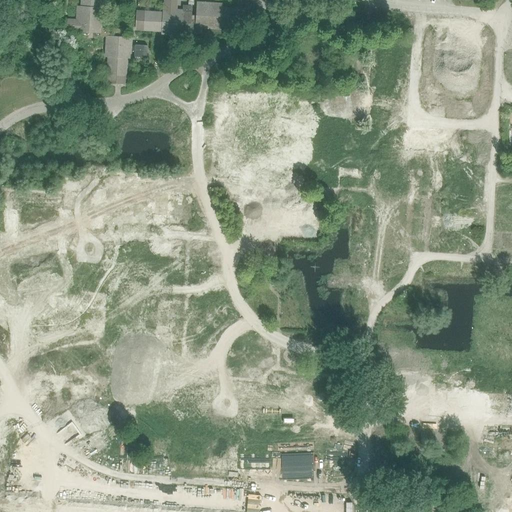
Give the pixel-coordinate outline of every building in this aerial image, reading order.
[(65,20),(65,30),(82,31),(82,40),(96,41),(96,36),(96,32),(113,33),(114,28),(108,28),(101,28),(101,15),(99,14),(99,7),(99,0),(81,0),(81,8),(79,8),(79,11),(78,15),(80,15),(79,20),(65,19),(65,20)] [(138,11),(137,29),(163,31),(169,31),(169,34),(182,35),(182,32),(183,23),(183,17),(183,10),(177,10),(177,0),(165,0),(164,11),(164,13),(138,11)] [(183,23),(182,32),(189,32),(196,32),(197,32),(200,33),(201,27),(214,28),(214,25),(220,25),(225,25),(244,26),(244,19),(246,19),(247,9),(239,8),(237,8),(225,7),(220,7),(220,5),(217,5),(213,5),(213,6),(208,6),(208,3),(197,3),(197,8),(194,8),(194,0),(188,0),(188,6),(184,5),(183,10),(183,17),(183,23)] [(349,26),(331,25),(330,35),(348,36),(349,26)] [(96,32),(96,36),(107,37),(106,50),(109,50),(109,56),(108,75),(115,75),(114,83),(125,84),(127,57),(129,57),(129,51),(135,51),(135,57),(146,58),(147,47),(147,46),(135,45),(135,46),(131,46),(131,38),(125,37),(125,29),(114,28),(113,33),(96,32)]
